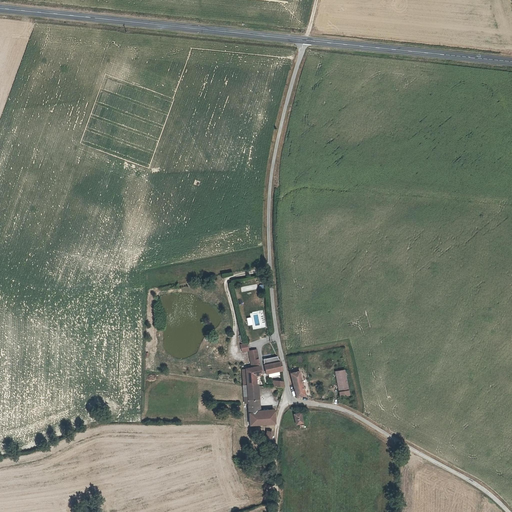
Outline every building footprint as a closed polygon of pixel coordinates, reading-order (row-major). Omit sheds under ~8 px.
[(253,329),(266,327),(263,310),(250,313),(250,317),(246,318),(248,325),(252,325),(253,329)] [(248,352),(250,361),(258,359),(256,351),(248,352)] [(262,360),(264,366),(279,362),(277,357),(262,360)] [(251,366),(251,368),(259,366),(258,359),(250,361),(251,366)] [(279,362),(264,366),(265,374),(281,371),(280,362),(279,362)] [(246,385),(255,384),(255,376),(261,375),(259,366),(251,368),(248,369),(245,369),(246,385)] [(307,396),(299,368),(290,370),(296,398),(307,396)] [(350,395),(344,371),(337,372),(342,392),(341,393),(342,397),(347,395),(350,395)] [(249,406),(249,407),(258,406),(256,386),(255,384),(246,385),(246,386),(243,386),(243,406),(249,406)] [(277,412),(265,413),(265,426),(274,425),(277,412)] [(265,426),(265,413),(258,413),(249,414),(249,427),(265,426)] [(300,414),(294,415),(296,425),(302,424),(300,414)]
